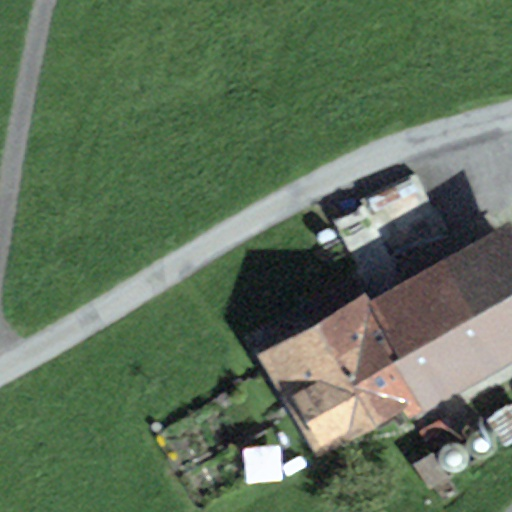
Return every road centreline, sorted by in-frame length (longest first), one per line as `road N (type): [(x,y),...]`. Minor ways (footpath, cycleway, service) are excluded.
road 1 (unclassified): [(511,108),(368,154),(310,183),(0,367)]
road 2 (track): [(43,0),(0,212)]
